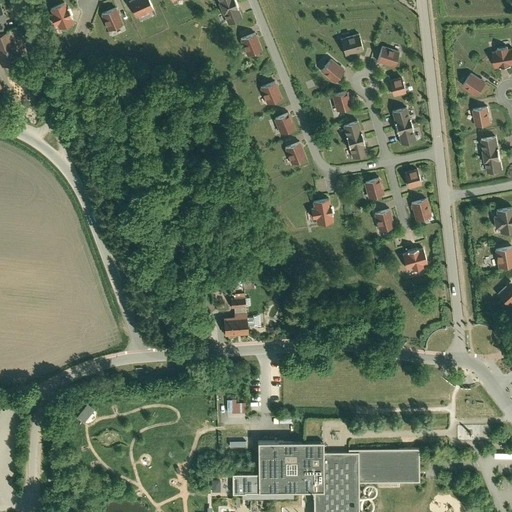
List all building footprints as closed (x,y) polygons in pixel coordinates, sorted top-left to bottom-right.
[(0,0),(0,28),(9,25),(5,16),(8,15),(2,0),(0,0)] [(132,0),(131,1),(137,16),(157,8),(153,0),(132,0)] [(63,30),(77,25),(69,2),(54,7),(57,13),(51,15),(55,25),(60,23),(63,30)] [(224,7),(230,24),(244,19),(238,2),(224,7)] [(109,31),(123,25),(116,9),(102,15),(109,31)] [(0,28),(0,51),(4,61),(31,51),(20,21),(9,25),(0,28)] [(244,39),(251,56),(264,51),(257,34),(244,39)] [(342,40),(347,54),(366,48),(361,34),(342,40)] [(492,49),(494,65),(511,62),(511,42),(499,45),(499,48),(492,49)] [(386,47),(381,61),(398,67),(403,53),(386,47)] [(324,71),(339,81),(347,70),(332,60),(324,71)] [(487,80),(473,70),(463,82),(477,93),(487,80)] [(404,76),(392,80),(397,95),(409,91),(404,76)] [(265,90),(271,105),(284,100),(277,85),(265,90)] [(336,98),(342,113),(354,109),(348,93),(336,98)] [(474,125),(492,123),(490,104),(472,106),(474,125)] [(408,108),(393,112),(398,128),(413,124),(408,108)] [(284,133),(296,129),(290,113),(278,117),(284,133)] [(365,135),(361,120),(348,124),(352,140),(365,135)] [(413,124),(398,128),(404,145),(417,141),(413,124)] [(484,154),(502,150),(498,132),(480,135),(484,154)] [(370,153),(365,135),(352,140),(358,157),(370,153)] [(303,142),(289,147),(295,164),(309,159),(303,142)] [(488,173),(506,170),(502,150),(484,154),(488,173)] [(406,173),(411,188),(423,184),(418,169),(406,173)] [(380,177),(368,181),(373,198),(386,194),(380,177)] [(427,198),(413,202),(419,220),(432,216),(427,198)] [(321,223),(335,222),(334,199),(319,200),(320,207),(315,207),(315,217),(321,217),(321,223)] [(494,215),(495,221),(511,218),(511,205),(497,207),(498,214),(494,215)] [(392,209),(377,212),(382,230),(396,226),(392,209)] [(511,230),(511,218),(495,221),(495,227),(499,226),(500,231),(511,230)] [(498,265),(511,263),(511,244),(496,246),(498,265)] [(426,247),(403,253),(406,266),(414,264),(415,270),(425,267),(424,262),(430,260),(426,247)] [(509,303),(511,300),(511,278),(498,291),(509,303)] [(221,283),(221,292),(224,292),(231,292),(231,288),(231,282),(221,283)] [(211,306),(209,303),(203,296),(196,303),(204,313),(211,306)] [(230,308),(231,317),(243,316),(242,302),(227,303),(227,308),(230,308)] [(222,317),(223,335),(244,334),(243,324),(243,317),(243,316),(231,317),(222,317)] [(81,422),(92,408),(85,402),(74,415),(81,422)] [(247,403),(236,403),(236,411),(248,411),(248,403),(247,403)] [(367,511),(366,480),(398,479),(425,479),(425,447),(349,448),(339,448),(329,448),(329,439),(323,439),(293,440),(266,440),(267,490),(304,490),(306,490),(318,489),(318,511),(367,511)] [(206,477),(207,489),(215,488),(214,476),(206,477)] [(253,479),(235,479),(235,487),(253,487),(253,479)]
